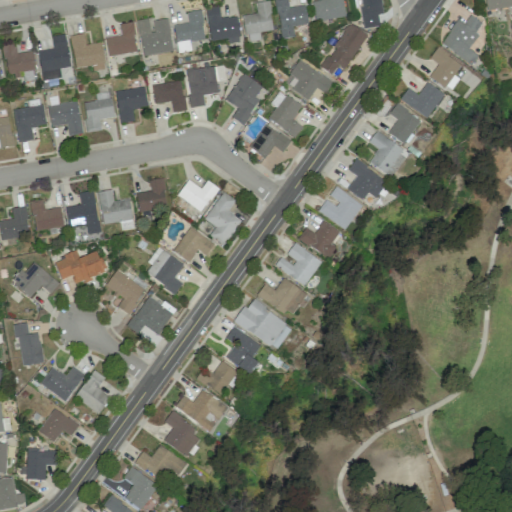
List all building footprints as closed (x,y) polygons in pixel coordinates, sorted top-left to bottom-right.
[(240,15),(255,12),(253,1),(260,0),(268,0),(271,13),(268,13),(271,29),(257,31),(259,39),(248,41),(247,34),(244,34),(240,15)] [(273,0),(285,0),(287,7),(303,4),(306,23),(291,26),(293,36),(280,38),(273,0)] [(317,0),(311,1),(315,22),(345,16),(342,0),(317,0)] [(359,0),(364,29),(379,26),(377,15),(381,14),(378,0),(359,0)] [(511,0),(484,0),(486,11),(511,6),(511,0)] [(203,8),(216,5),(219,17),(227,15),(227,17),(234,16),(238,35),(236,35),(237,41),(226,43),(225,38),(209,41),(203,8)] [(172,25),(187,22),(185,12),(199,9),(201,22),(199,22),(202,39),(188,42),(189,51),(177,53),(172,25)] [(481,23),(469,15),(464,24),(456,19),(440,46),(471,65),(477,55),(468,50),(478,34),(475,32),(481,23)] [(135,20),(146,18),(149,33),(153,32),(151,21),(165,18),(171,50),(142,56),(135,20)] [(103,37),(119,34),(117,24),(131,22),(133,34),(132,35),(135,51),(107,56),(103,37)] [(319,67),(331,75),(337,66),(342,70),(366,36),(348,24),(319,67)] [(50,37),(52,48),(37,51),(42,81),(60,78),(59,69),(69,67),(63,34),(50,37)] [(74,68),(91,66),(92,71),(104,70),(100,43),(84,45),(83,34),(69,35),(74,68)] [(35,72),(31,51),(16,54),(13,40),(1,42),(8,77),(35,72)] [(460,64),(436,48),(429,58),(437,64),(428,77),(444,88),(460,64)] [(297,79),(287,72),(297,58),(319,74),(321,72),(332,81),(324,92),(315,85),(305,98),(291,88),(297,79)] [(186,94),(188,94),(184,68),(193,66),(194,69),(202,67),(201,61),(206,60),(207,66),(221,64),(223,79),(213,80),(215,92),(201,94),(203,105),(188,108),(186,94)] [(239,76),(240,77),(242,74),(258,86),(251,96),(256,100),(247,112),(250,114),(241,126),(228,116),(234,107),(223,99),(232,86),(233,87),(239,76)] [(149,84),(178,79),(181,96),(182,95),(184,109),(171,111),(169,101),(153,103),(149,84)] [(406,88),(399,101),(428,118),(442,93),(425,83),(418,95),(406,88)] [(113,90),(142,85),(146,105),(137,106),(137,107),(130,109),(132,121),(119,123),(113,90)] [(275,106),(269,101),(277,90),(282,94),(283,93),(299,105),(295,112),(295,113),(291,119),(300,126),(292,136),(267,117),(275,106)] [(94,93),(95,101),(83,102),(86,132),(100,131),(99,119),(112,118),(109,92),(94,93)] [(80,134),(76,102),(47,106),(50,127),(66,125),(67,135),(80,134)] [(388,115),(395,119),(387,134),(405,144),(419,119),(395,104),(388,115)] [(44,125),(42,105),(12,109),(17,142),(31,140),(30,127),(44,125)] [(8,117),(0,117),(0,147),(12,146),(8,117)] [(264,124),(277,134),(278,132),(289,140),(280,152),(272,146),(264,158),(248,146),(264,124)] [(367,142),(377,149),(368,162),(390,178),(406,155),(375,132),(367,142)] [(347,170),(355,176),(345,189),(361,201),(367,193),(374,198),(386,182),(355,159),(347,170)] [(134,193),(149,190),(147,179),(161,177),(164,190),(162,190),(165,206),(138,211),(134,193)] [(186,179),(199,189),(206,180),(217,188),(209,199),(207,198),(198,211),(175,195),(186,179)] [(362,206),(335,186),(326,198),(317,211),(343,231),(362,206)] [(221,189),(235,200),(228,209),(232,213),(231,214),(239,220),(238,221),(239,221),(236,225),(235,224),(227,234),(228,235),(226,238),(225,237),(221,241),(222,242),(221,244),(208,234),(213,227),(201,217),(221,189)] [(128,199),(112,201),(111,190),(97,192),(101,224),(120,222),(121,230),(132,228),(128,199)] [(68,227),(85,225),(86,234),(98,232),(93,191),(78,193),(80,205),(65,207),(68,227)] [(62,227),(60,208),(43,210),(42,200),(30,201),(33,230),(62,227)] [(28,235),(24,206),(10,208),(12,219),(0,220),(0,239),(0,240),(28,235)] [(304,228),(297,239),(327,259),(335,247),(330,244),(338,232),(322,221),(313,234),(304,228)] [(195,250),(205,256),(213,243),(186,227),(172,252),(189,262),(195,250)] [(320,262),(294,243),(284,257),(281,255),(273,266),(302,287),(320,262)] [(173,278),(182,264),(158,248),(142,272),(174,294),(181,283),(173,278)] [(78,258),(76,252),(53,259),(60,279),(71,276),(73,283),(104,273),(97,252),(78,258)] [(49,294),(58,283),(32,262),(23,273),(19,269),(9,282),(29,298),(39,286),(49,294)] [(264,284),(256,295),(290,317),(305,294),(282,278),(274,290),(264,284)] [(142,326),(157,335),(170,312),(145,297),(127,328),(137,334),(142,326)] [(233,322),(275,351),(291,327),(249,299),(233,322)] [(17,337),(21,365),(41,363),(38,333),(27,334),(26,323),(11,325),(13,338),(17,337)] [(250,358),(259,346),(233,326),(224,337),(233,345),(224,357),(248,375),(257,364),(250,358)] [(211,374),(202,367),(194,379),(219,395),(235,371),(219,361),(211,374)] [(50,367),(39,385),(64,402),(83,374),(71,366),(65,376),(50,367)] [(109,397),(96,389),(104,377),(92,370),(74,399),(98,414),(109,397)] [(191,402),(181,396),(173,408),(209,431),(225,407),(200,390),(191,402)] [(52,443),(61,430),(70,436),(77,425),(53,408),(37,432),(52,443)] [(162,441),(185,457),(197,439),(191,434),(195,428),(170,411),(163,422),(171,427),(162,441)] [(141,451),(133,463),(158,480),(166,468),(177,475),(185,463),(158,445),(150,457),(141,451)] [(25,479),(44,480),(44,464),(55,465),(56,451),(26,449),(25,479)] [(156,485),(130,467),(122,478),(132,485),(123,499),(139,510),(156,485)] [(0,479),(0,508),(24,506),(22,493),(14,494),(12,478),(0,479)] [(109,511),(133,511),(109,496),(102,506),(110,511),(109,511)]
